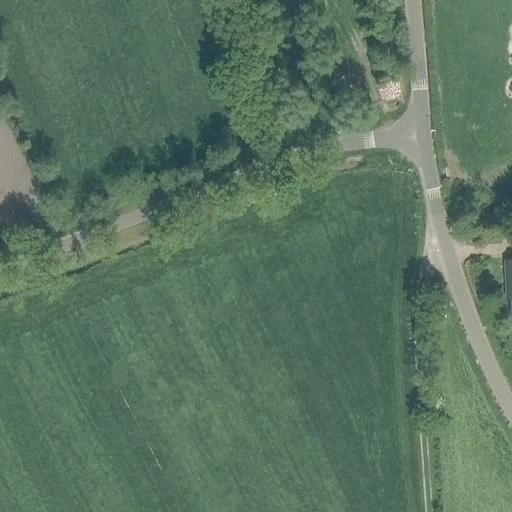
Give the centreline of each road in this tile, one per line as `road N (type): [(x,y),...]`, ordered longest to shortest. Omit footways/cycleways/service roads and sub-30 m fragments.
road 1 (tertiary): [(0,268),(317,146),(420,125)]
road 2 (tertiary): [(511,406),(460,295),(434,211),(420,125)]
road 3 (tertiary): [(420,125),(411,0)]
